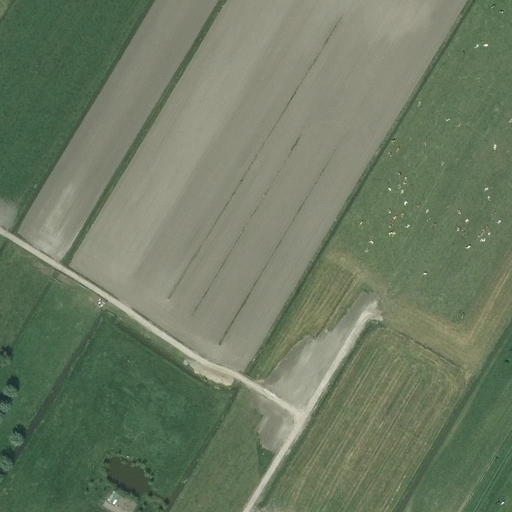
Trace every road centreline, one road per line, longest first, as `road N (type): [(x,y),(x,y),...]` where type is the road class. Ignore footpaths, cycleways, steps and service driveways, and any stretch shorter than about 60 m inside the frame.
road 1 (track): [(302,418),(0,231)]
road 2 (track): [(246,511),(365,315),(379,317)]
